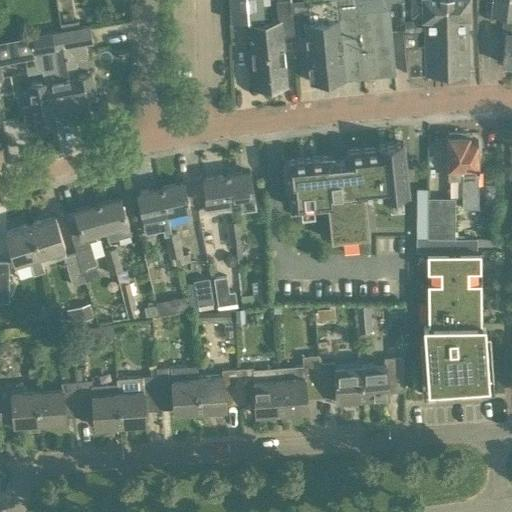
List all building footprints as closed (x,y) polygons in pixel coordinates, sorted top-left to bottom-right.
[(229,0),(231,19),(263,17),(261,0),(229,0)] [(271,41),(266,42),(270,86),(286,85),(281,35),(293,34),(291,12),(289,0),(277,0),(279,22),(267,23),(267,29),(271,31),(271,41)] [(400,0),(289,0),(291,12),(303,11),(309,83),(394,75),(387,2),(401,0),(400,0)] [(420,31),(402,33),(407,75),(424,73),(424,74),(467,74),(467,19),(468,19),(468,0),(410,0),(410,16),(421,15),(421,20),(424,20),(424,30),(420,31)] [(511,0),(491,0),(490,16),(502,18),(500,32),(504,32),(500,63),(511,64),(511,0)] [(267,23),(247,25),(253,88),(270,86),(266,42),(271,41),(271,31),(267,29),(267,23)] [(90,24),(52,32),(55,47),(85,42),(93,40),(90,24)] [(32,35),(0,41),(0,61),(25,57),(39,54),(42,70),(44,81),(29,84),(32,104),(23,106),(26,122),(34,120),(35,121),(55,118),(55,114),(74,110),(73,109),(76,108),(73,94),(64,95),(61,79),(55,47),(52,32),(32,35)] [(85,42),(55,47),(61,79),(64,95),(73,94),(76,108),(73,109),(74,110),(81,109),(82,112),(98,109),(98,108),(108,106),(105,91),(95,93),(91,73),(77,76),(74,58),(87,56),(85,42)] [(448,133),(448,179),(462,179),(462,206),(478,206),(478,179),(477,141),(468,141),(468,133),(448,133)] [(331,156),(284,161),(285,175),(287,189),(289,188),(290,189),(292,208),(327,205),(329,223),(331,240),(369,236),(367,219),(365,195),(382,193),(382,196),(408,193),(406,177),(405,163),(402,142),(377,145),(377,148),(345,151),(347,162),(332,163),(331,156)] [(250,171),(226,175),(231,208),(256,204),(254,197),(250,171)] [(226,175),(203,179),(207,205),(209,211),(231,208),(226,175)] [(184,183),(161,188),(167,214),(190,209),(184,183)] [(496,183),(484,184),(484,201),(496,201),(496,183)] [(161,188),(138,193),(144,219),(146,232),(163,229),(167,247),(175,246),(174,243),(180,242),(177,231),(171,232),(167,214),(161,188)] [(427,196),(427,237),(455,237),(455,196),(427,196)] [(121,198),(98,204),(106,230),(115,228),(117,237),(131,234),(128,224),(121,198)] [(77,218),(68,221),(77,251),(82,270),(96,266),(89,241),(97,239),(95,233),(106,230),(98,204),(75,211),(77,218)] [(56,217),(31,225),(41,257),(66,249),(56,217)] [(233,219),(228,220),(229,234),(236,233),(235,230),(240,229),(238,218),(233,219)] [(31,225),(5,233),(15,265),(29,261),(33,275),(43,272),(39,257),(41,257),(31,225)] [(236,233),(229,234),(231,244),(241,243),(240,229),(235,230),(236,233)] [(416,237),(416,252),(425,252),(468,252),(476,252),(476,237),(455,237),(427,237),(416,237)] [(175,246),(167,247),(169,257),(183,254),(180,242),(174,243),(175,246)] [(116,245),(103,249),(107,264),(114,262),(113,259),(119,257),(116,245)] [(77,251),(64,255),(72,283),(84,280),(82,270),(77,251)] [(424,338),(418,338),(422,382),(435,381),(436,394),(456,393),(455,388),(459,388),(460,392),(480,391),(479,378),(492,377),(489,333),(485,334),(484,324),(481,324),(480,252),(476,252),(468,252),(425,252),(426,325),(423,325),(424,338)] [(114,262),(107,264),(109,274),(122,270),(119,257),(113,259),(114,262)] [(226,275),(213,277),(217,305),(236,302),(235,290),(229,291),(226,275)] [(208,277),(194,280),(199,304),(212,302),(213,302),(208,277)] [(257,292),(253,292),(253,294),(254,303),(268,302),(266,277),(256,277),(257,282),(257,292)] [(130,282),(120,284),(129,317),(138,315),(133,293),(130,282)] [(185,295),(171,298),(174,311),(188,308),(185,295)] [(88,304),(67,310),(71,324),(92,317),(88,304)] [(370,304),(356,306),(357,319),(371,317),(370,304)] [(242,307),(235,308),(236,322),(243,321),(242,307)] [(329,317),(329,307),(317,308),(318,318),(329,317)] [(230,310),(197,311),(197,321),(230,320),(230,310)] [(98,325),(75,326),(76,337),(99,335),(99,339),(112,338),(111,322),(98,323),(98,325)] [(333,361),(318,362),(321,394),(335,393),(336,399),(362,397),(360,363),(359,352),(347,353),(348,365),(334,366),(333,361)] [(303,364),(278,366),(280,411),(307,410),(305,395),(321,394),(318,362),(318,354),(303,355),(303,364)] [(384,361),(360,363),(362,397),(387,396),(386,389),(402,388),(402,355),(384,356),(384,361)] [(196,364),(156,366),(157,374),(159,406),(173,405),(173,412),(199,410),(197,378),(197,376),(196,364)] [(252,367),(237,368),(240,400),(254,399),(255,413),(280,411),(278,366),(252,368),(252,367)] [(222,374),(197,376),(197,378),(199,410),(225,408),(224,401),(240,400),(237,368),(222,369),(222,374)] [(151,374),(116,377),(117,382),(120,424),(146,422),(145,407),(159,406),(157,374),(151,374)] [(76,380),(79,413),(93,412),(94,426),(120,424),(117,382),(92,384),(92,379),(76,380)] [(61,386),(36,388),(39,422),(64,420),(64,414),(79,413),(76,380),(60,381),(61,386)] [(11,385),(0,385),(0,421),(13,420),(13,424),(29,423),(39,422),(36,388),(11,390),(11,385)]
